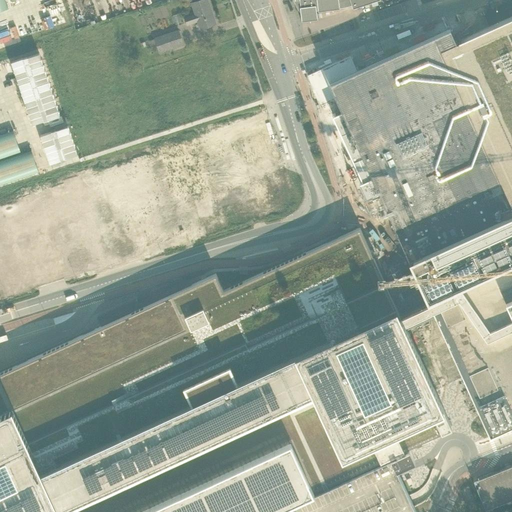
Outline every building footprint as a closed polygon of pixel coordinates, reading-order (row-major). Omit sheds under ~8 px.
[(199,29),(215,23),(207,0),(199,0),(190,3),(193,14),(184,17),(187,25),(197,22),(199,29)] [(353,9),(380,0),(379,0),(294,0),(295,1),(299,0),(300,8),(302,22),(317,20),(316,10),(318,10),(318,12),(339,10),(339,8),(342,8),(351,5),(353,9)] [(0,511),(264,511),(451,426),(406,327),(434,314),(435,315),(490,436),(494,434),(511,425),(511,15),(457,41),(450,27),(424,39),(328,82),(340,110),(332,114),(361,178),(358,179),(364,192),(375,187),(412,269),(385,281),(360,227),(330,240),(223,289),(216,273),(185,287),(169,295),(0,372),(0,511)] [(159,53),(184,45),(178,29),(153,37),(154,40),(150,41),(154,54),(158,52),(159,53)] [(59,116),(38,53),(10,63),(31,126),(59,116)] [(235,125),(96,164),(121,253),(169,239),(169,237),(184,233),(182,226),(219,216),(212,191),(252,180),(247,163),(262,159),(254,131),(238,135),(235,125)] [(77,155),(67,126),(39,136),(49,164),(77,155)] [(0,158),(20,152),(12,131),(0,134),(0,158)] [(0,184),(37,172),(30,151),(0,161),(0,184)] [(265,214),(279,210),(271,179),(255,184),(258,197),(254,198),(256,206),(263,204),(265,214)] [(64,248),(68,258),(88,251),(84,241),(64,248)] [(414,511),(410,501),(396,472),(390,460),(388,455),(348,474),(303,495),(265,511),(414,511)] [(511,467),(479,481),(490,510),(511,500),(511,467)] [(478,509),(469,486),(460,490),(469,511),(478,509)]
